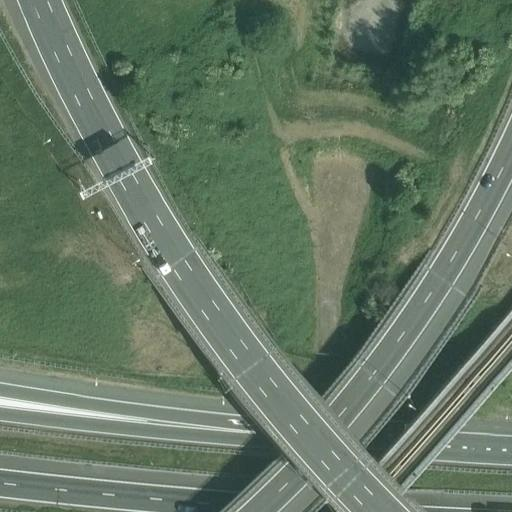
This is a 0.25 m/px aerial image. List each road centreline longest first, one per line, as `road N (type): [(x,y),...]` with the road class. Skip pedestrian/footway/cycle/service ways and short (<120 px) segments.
road 1 (motorway): [(36,0),(78,112),(147,236),(377,511)]
road 2 (motorway): [(245,511),(352,403),(437,282),(511,145)]
road 3 (motorway): [(384,511),(0,478)]
road 4 (motorway): [(254,437),(0,384)]
road 5 (motorway): [(511,450),(254,437)]
road 6 (motorway): [(254,437),(0,411)]
